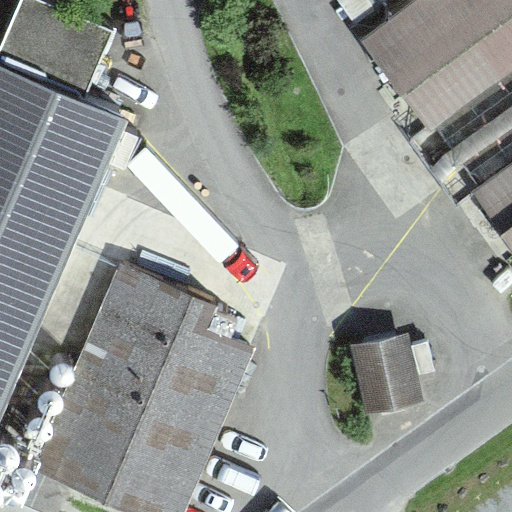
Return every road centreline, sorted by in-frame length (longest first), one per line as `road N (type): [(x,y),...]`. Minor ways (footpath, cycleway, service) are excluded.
road 1 (track): [(161,0),(210,143),(294,249),(307,297),(306,356),(351,504)]
road 2 (unclassified): [(341,511),(511,386)]
